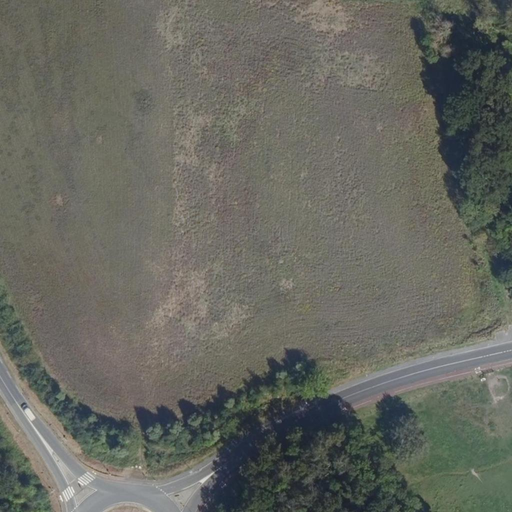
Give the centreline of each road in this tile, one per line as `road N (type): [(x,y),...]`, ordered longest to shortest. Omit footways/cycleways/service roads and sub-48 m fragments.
road 1 (tertiary): [(223,464),(344,397),(511,350)]
road 2 (track): [(507,351),(506,297),(476,236),(459,129)]
road 3 (secondary): [(122,493),(75,469),(25,415)]
